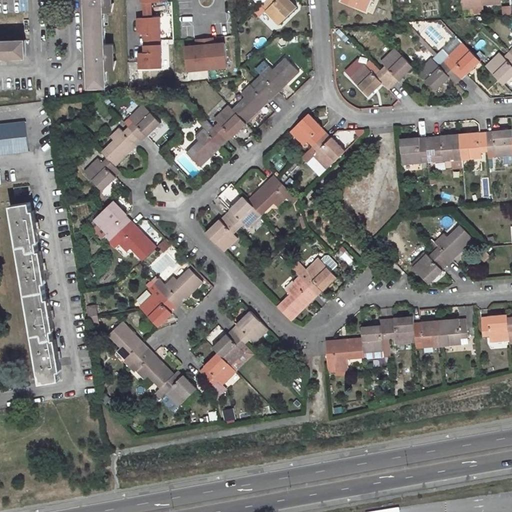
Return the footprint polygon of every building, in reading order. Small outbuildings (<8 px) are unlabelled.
[(86,0),(91,87),(108,87),(107,70),(115,70),(117,61),(114,61),(114,53),(116,52),(114,44),(106,44),(105,12),(112,12),(114,3),(112,3),(111,0),(86,0)] [(272,0),(274,2),(265,12),(278,26),(297,8),(290,0),(272,0)] [(372,0),(343,0),(343,1),(367,12),(372,0)] [(463,0),(464,7),(474,6),(474,8),(474,13),(484,13),(483,5),(502,3),(501,0),(463,0)] [(145,34),(146,41),(155,41),(162,40),(161,17),(139,18),(140,34),(145,34)] [(436,42),(439,34),(428,30),(425,38),(436,42)] [(208,69),(205,39),(197,40),(198,46),(186,47),(188,71),(208,69)] [(228,67),(226,43),(214,44),(213,39),(205,39),(208,69),(228,67)] [(26,40),(0,41),(0,58),(26,57),(26,40)] [(449,62),(444,67),(457,81),(463,76),(477,63),(459,44),(445,58),(449,62)] [(155,45),(146,45),(146,53),(141,53),(141,69),(163,68),(162,45),(155,45)] [(382,68),(377,72),(390,86),(395,82),(410,69),(391,49),(377,63),(382,68)] [(511,60),(511,56),(509,54),(509,53),(501,61),(507,66),(511,60)] [(495,54),(481,68),(500,87),(511,74),(511,60),(507,66),(501,61),(495,54)] [(278,93),(276,91),(285,83),(287,85),(299,72),(285,58),(273,70),(269,67),(260,75),(264,79),(259,83),(272,98),(278,93)] [(429,60),(414,74),(432,92),(446,79),(453,85),(457,81),(444,67),(439,72),(429,60)] [(360,65),(346,79),(364,98),(379,84),(385,91),(390,86),(377,72),(371,77),(360,65)] [(258,112),(256,109),(265,101),(267,103),(272,98),(259,83),(253,89),(250,85),(241,94),(244,97),(232,109),(246,123),(258,112)] [(132,122),(127,126),(141,140),(146,136),(147,136),(160,123),(142,104),(128,117),(132,122)] [(218,122),(213,127),(227,141),(232,136),(246,123),(232,109),(228,104),(214,118),(218,122)] [(326,132),(321,128),(322,127),(308,113),(289,131),(303,146),(307,142),(312,146),(326,132)] [(198,141),(186,153),(200,167),(213,155),(211,152),(219,144),(221,146),(227,141),(213,127),(203,116),(198,122),(204,128),(195,137),(198,141)] [(25,123),(0,125),(0,156),(28,153),(25,123)] [(113,141),(101,152),(106,158),(114,166),(127,154),(125,152),(133,143),(136,146),(141,140),(127,126),(122,132),(118,128),(109,137),(113,141)] [(511,131),(494,133),(494,134),(488,135),(489,154),(496,154),(496,160),(511,158),(511,131)] [(326,132),(312,146),(317,151),(313,156),(326,169),(345,151),(332,137),(330,138),(326,132)] [(483,160),(482,155),(489,154),(488,135),(481,135),(481,134),(461,135),(463,162),(483,160)] [(442,138),(435,138),(436,151),(437,158),(443,158),(444,164),(463,162),(461,135),(442,137),(442,138)] [(435,138),(428,139),(428,151),(436,151),(435,138)] [(421,139),(401,141),(403,167),(423,166),(422,160),(429,159),(428,151),(428,139),(421,140),(421,139)] [(97,158),(83,172),(102,191),(116,177),(115,176),(120,172),(114,166),(106,158),(101,163),(97,158)] [(277,207),(286,198),(291,203),(297,198),(288,189),(274,175),(268,180),(271,182),(263,191),(260,188),(247,200),(261,215),(273,202),(277,207)] [(268,180),(260,188),(263,191),(271,182),(268,180)] [(242,196),(228,210),(229,211),(225,215),(238,228),(243,224),(247,228),(261,215),(247,200),(242,196)] [(113,201),(101,213),(94,219),(94,220),(107,234),(104,236),(109,242),(116,234),(131,221),(113,201)] [(55,348),(51,321),(53,321),(53,317),(55,317),(54,310),(52,310),(51,307),(49,307),(43,273),(46,273),(45,269),(47,269),(46,262),(44,262),(44,259),(41,260),(36,233),(39,232),(39,230),(41,229),(40,222),(38,222),(37,219),(34,220),(31,202),(11,205),(41,383),(60,379),(58,362),(60,361),(59,359),(61,358),(60,350),(58,351),(57,348),(55,348)] [(237,238),(233,233),(238,228),(225,215),(220,220),(219,219),(205,232),(224,251),(237,238)] [(94,220),(88,225),(101,239),(104,236),(107,234),(94,220)] [(131,221),(116,234),(109,242),(114,247),(117,243),(126,252),(130,249),(142,262),(157,247),(144,235),(142,237),(133,228),(136,226),(131,221)] [(445,235),(435,244),(439,249),(434,253),(448,267),(454,262),(451,259),(460,251),(462,254),(475,241),(462,227),(448,238),(445,235)] [(426,253),(412,267),(429,286),(448,267),(434,253),(429,258),(426,253)] [(309,276),(304,281),(318,295),(323,290),(337,277),(319,258),(305,272),(309,276)] [(153,284),(176,309),(182,303),(180,301),(188,293),(190,295),(203,283),(189,268),(177,280),(173,277),(164,285),(158,279),(158,280),(155,277),(150,282),(153,284)] [(304,309),(301,307),(310,297),(313,300),(318,295),(304,281),(299,286),(295,282),(286,291),(290,295),(277,306),(291,320),(304,309)] [(153,284),(148,289),(154,295),(140,309),(158,327),(176,309),(153,284)] [(97,307),(88,308),(89,317),(98,316),(97,307)] [(250,311),(236,325),(237,325),(232,330),(245,343),(250,339),(255,343),(269,330),(250,311)] [(90,328),(100,326),(98,316),(89,317),(90,328)] [(508,317),(488,318),(488,319),(481,320),(483,339),(489,339),(490,345),(510,344),(508,320),(508,317)] [(394,320),(387,321),(389,340),(395,340),(396,346),(415,344),(414,325),(413,318),(394,320)] [(389,340),(387,321),(380,321),(380,327),(361,328),(362,339),(363,355),(382,353),(382,341),(389,340)] [(466,321),(440,322),(442,349),(461,347),(461,341),(468,340),(466,321)] [(141,345),(132,337),(134,335),(122,322),(108,335),(120,348),(116,351),(126,361),(124,363),(128,367),(148,348),(143,343),(141,345)] [(440,322),(421,324),(420,324),(414,325),(415,344),(422,344),(422,350),(442,349),(440,322)] [(219,327),(207,337),(213,344),(225,333),(219,327)] [(245,353),(240,348),(245,343),(232,330),(227,335),(226,334),(212,347),(218,353),(231,366),(245,353)] [(325,342),(328,374),(335,374),(334,367),(347,366),(347,360),(363,359),(363,355),(362,339),(345,341),(344,344),(333,345),(333,342),(325,342)] [(148,348),(128,367),(134,373),(136,371),(144,379),(148,376),(160,389),(164,385),(174,375),(162,362),(159,364),(151,356),(154,353),(148,348)] [(204,367),(200,372),(213,386),(218,381),(222,386),(236,372),(231,366),(218,353),(204,367)] [(169,389),(164,393),(178,407),(197,389),(178,371),(174,375),(164,385),(169,389)] [(232,409),(223,411),(225,421),(234,419),(232,409)]
